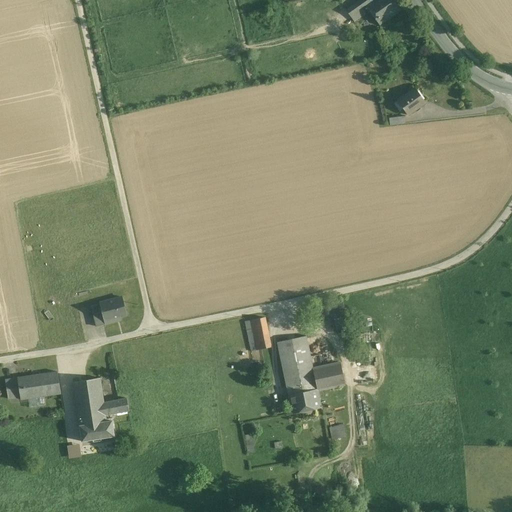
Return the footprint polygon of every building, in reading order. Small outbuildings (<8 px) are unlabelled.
[(362,0),(347,9),(351,16),(362,10),(370,5),(369,4),(374,0),(362,0)] [(374,0),(369,4),(370,5),(381,24),(400,13),(392,0),(374,0)] [(362,10),(351,16),(354,21),(365,14),(362,10)] [(416,89),(399,101),(395,104),(400,112),(404,109),(408,115),(425,103),(416,89)] [(405,117),(390,118),(391,125),(406,124),(405,117)] [(122,297),(99,303),(105,324),(121,320),(120,317),(127,315),(122,297)] [(342,300),(312,307),(315,323),(346,316),(342,300)] [(99,303),(91,306),(97,327),(105,324),(99,303)] [(265,318),(245,322),(251,351),(271,347),(265,318)] [(306,337),(277,343),(288,396),(317,390),(312,368),(306,337)] [(340,362),(312,368),(317,390),(317,392),(345,386),(340,362)] [(57,372),(17,378),(18,379),(20,397),(21,399),(21,400),(61,394),(57,372)] [(97,378),(74,382),(81,423),(104,419),(103,415),(101,401),(97,378)] [(18,379),(5,380),(8,399),(20,397),(18,379)] [(317,390),(288,396),(292,414),(321,408),(317,392),(317,390)] [(125,397),(101,401),(103,415),(127,411),(125,397)] [(104,419),(81,423),(84,442),(115,436),(112,418),(104,419)] [(329,427),(332,439),(345,436),(342,423),(329,427)] [(79,443),(66,445),(67,458),(80,456),(79,443)]
